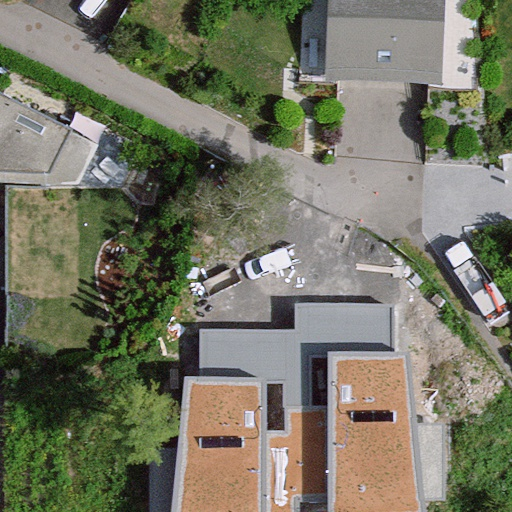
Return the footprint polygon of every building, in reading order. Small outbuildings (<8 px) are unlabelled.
[(135,0),(162,15),(170,0),(135,0)] [(335,0),(332,105),(456,109),(459,0),(335,0)] [(307,77),(331,78),(334,21),(309,20),(307,77)] [(0,106),(0,203),(84,201),(102,155),(0,106)] [(295,371),(218,363),(219,449),(348,465),(375,327),(305,312),(295,371)]
